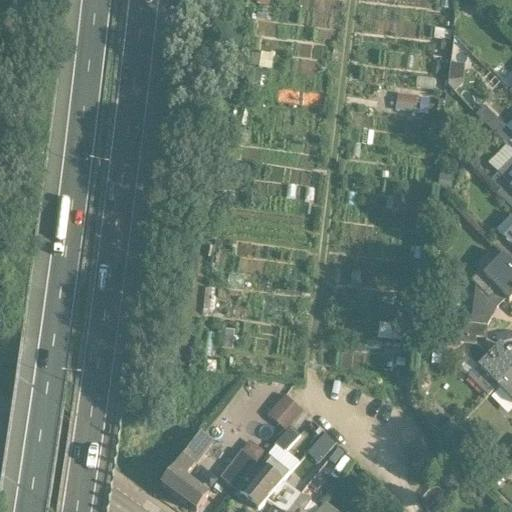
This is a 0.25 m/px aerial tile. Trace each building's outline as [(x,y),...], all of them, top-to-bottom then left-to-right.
[(400,110),(419,110),(419,98),(400,98),(400,110)] [(511,153),(511,137),(505,131),(498,138),(511,153)] [(511,164),(492,184),(501,193),(498,197),(511,210),(511,164)] [(501,239),(492,248),(511,267),(511,235),(505,242),(501,239)] [(476,289),(473,317),(486,318),(492,321),(497,311),(489,302),(499,293),(510,305),(511,302),(511,267),(492,248),(503,260),(484,278),(479,273),(470,282),(476,289)] [(486,318),(473,317),(472,327),(489,329),(492,321),(486,318)] [(487,342),(489,329),(472,327),(444,324),(441,348),(461,350),(461,346),(477,348),(477,341),(487,342)] [(498,390),(511,376),(511,358),(501,347),(468,379),(488,399),(498,390)] [(511,376),(498,390),(511,404),(511,376)] [(286,457),(302,438),(292,429),(276,447),(286,457)] [(312,451),(322,461),(335,446),(325,436),(312,451)] [(215,446),(202,437),(162,488),(194,511),(198,511),(210,499),(187,481),(215,446)] [(435,438),(425,450),(439,463),(449,452),(435,438)] [(255,464),(243,454),(222,482),(234,491),(255,464)] [(442,480),(443,480),(453,490),(473,468),(462,458),(442,480)] [(258,511),(260,511),(268,503),(278,492),(291,476),(272,460),(241,498),(258,511)] [(292,511),(296,507),(278,492),(268,503),(274,508),(270,511),(292,511)]
